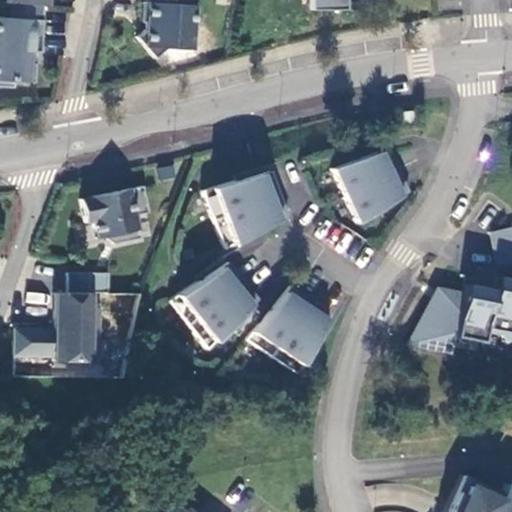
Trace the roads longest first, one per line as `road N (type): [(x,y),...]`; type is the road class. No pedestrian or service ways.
road 1 (residential): [(481,57),(457,171),(362,324),(337,433),(346,511)]
road 2 (residential): [(481,57),(371,69),(55,147)]
road 3 (unknown): [(181,116),(130,390)]
road 4 (unknown): [(338,473),(428,480),(454,465),(511,470)]
road 5 (residential): [(55,147),(0,301)]
road 6 (residential): [(95,0),(73,105),(55,147)]
